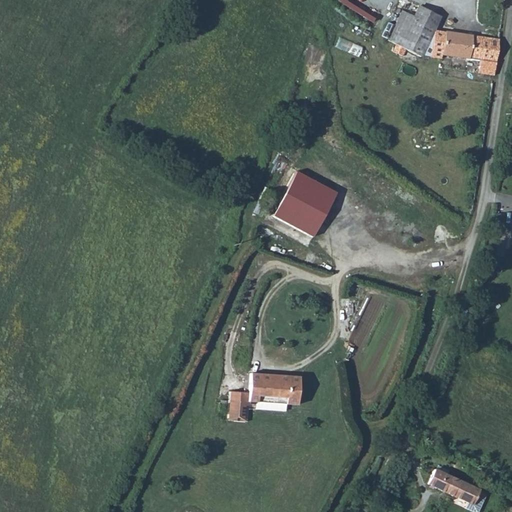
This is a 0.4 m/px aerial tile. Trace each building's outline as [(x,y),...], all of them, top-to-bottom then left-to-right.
[(414,16),(397,44),(427,58),(430,58),(434,31),(433,30),(439,17),(419,6),(414,16)] [(397,44),(414,16),(402,11),(388,41),(397,44)] [(434,31),(430,58),(441,59),(441,56),(467,59),(466,72),(478,74),(493,76),(499,40),(445,32),(444,32),(434,31)] [(427,58),(397,44),(393,52),(402,57),(411,61),(422,66),(427,58)] [(317,212),(284,194),(272,217),(305,234),(317,212)] [(249,374),(247,402),(257,403),(257,396),(285,398),(285,405),(297,405),(299,377),(249,374)] [(433,470),(426,484),(479,509),(486,494),(433,470)]
